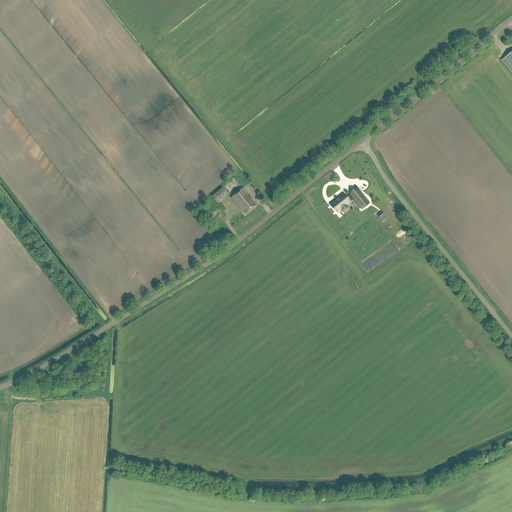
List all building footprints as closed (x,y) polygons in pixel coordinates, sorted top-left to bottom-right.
[(511,73),(511,53),(502,61),(511,73)] [(217,203),(228,194),(223,187),(212,196),(217,203)] [(358,188),(351,195),(352,196),(362,208),(370,202),(358,188)] [(246,216),(257,206),(243,189),(232,199),(246,216)] [(337,199),(332,203),(339,211),(340,210),(342,208),(343,210),(349,205),(348,203),(350,202),(351,201),(350,200),(351,199),(350,198),(352,196),(351,195),(349,196),(348,197),(345,193),(341,196),(340,197),(339,197),(337,198),(338,199),(337,199)] [(184,269),(179,273),(183,277),(188,274),(184,269)]
